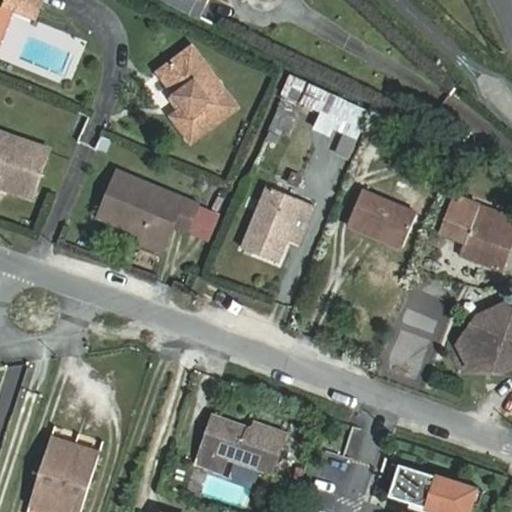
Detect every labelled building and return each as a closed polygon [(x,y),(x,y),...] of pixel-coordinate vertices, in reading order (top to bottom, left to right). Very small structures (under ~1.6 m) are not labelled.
[(41,0),(7,0),(5,6),(34,18),(41,0)] [(161,0),(192,15),(200,19),(209,1),(205,0),(161,0)] [(0,47),(14,12),(0,6),(0,47)] [(193,48),(166,69),(183,91),(177,95),(191,114),(179,123),(192,141),(237,107),(193,48)] [(292,77),(285,93),(324,111),(319,121),(347,133),(337,153),(349,158),(370,112),(292,77)] [(412,96),(406,110),(416,114),(421,100),(412,96)] [(51,150),(0,131),(0,187),(1,188),(4,177),(11,180),(9,183),(35,193),(51,150)] [(119,171),(100,217),(143,235),(166,245),(173,227),(187,233),(199,204),(119,171)] [(4,177),(1,188),(33,199),(35,193),(9,183),(11,180),(4,177)] [(315,205),(269,186),(244,248),(278,263),(288,239),(299,244),(315,205)] [(418,213),(364,190),(349,226),(403,248),(418,213)] [(442,233),(468,242),(463,256),(501,270),(511,241),(511,216),(456,195),(442,233)] [(456,350),(468,375),(506,378),(511,375),(511,314),(506,313),(504,308),(479,320),(456,350)] [(214,416),(197,464),(223,473),(229,457),(273,474),(287,435),(256,423),(254,426),(250,429),(214,416)] [(80,511),(100,453),(51,438),(30,505),(53,511),(80,511)] [(470,511),(478,490),(403,464),(392,495),(412,501),(443,511),(470,511)] [(407,511),(443,511),(412,501),(407,511)]
